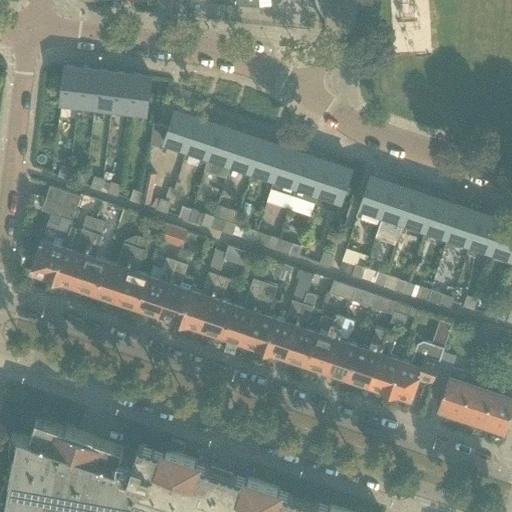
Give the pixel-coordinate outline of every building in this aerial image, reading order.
[(64,69),(60,100),(64,100),(77,102),(81,69),(64,67),(64,69)] [(98,71),(81,69),(77,102),(94,104),(98,71)] [(115,73),(98,71),(94,104),(111,106),(115,73)] [(133,75),(115,73),(111,106),(128,108),(133,75)] [(150,77),(133,75),(128,108),(146,110),(150,77)] [(153,122),(150,145),(162,148),(164,143),(185,150),(197,115),(175,108),(170,123),(168,127),(153,122)] [(185,150),(207,158),(219,123),(197,115),(185,150)] [(207,158),(203,169),(226,177),(229,165),(241,130),(219,123),(207,158)] [(229,165),(251,173),(263,138),(241,130),(229,165)] [(251,173),(273,180),(285,145),(263,138),(251,173)] [(270,189),(292,197),(307,152),(285,145),(273,180),(270,189)] [(307,152),(292,197),(314,204),(317,195),(329,160),(307,152)] [(351,167),(329,160),(317,195),(340,202),(351,167)] [(61,164),(57,176),(68,180),(72,168),(61,164)] [(78,170),(74,182),(84,186),(88,174),(78,170)] [(147,172),(141,203),(150,204),(156,174),(147,172)] [(363,210),(381,216),(392,181),(370,174),(359,209),(363,210)] [(94,176),(90,188),(101,191),(105,179),(94,176)] [(111,181),(107,193),(117,197),(121,185),(111,181)] [(382,217),(375,237),(395,244),(403,224),(402,223),(414,189),(392,181),(381,216),(382,217)] [(45,199),(75,209),(80,195),(50,185),(45,199)] [(128,201),(138,205),(142,193),(132,189),(128,201)] [(402,223),(425,231),(437,196),(414,189),(402,223)] [(156,196),(150,206),(157,208),(160,198),(156,196)] [(425,231),(446,238),(458,203),(437,196),(425,231)] [(160,198),(157,208),(167,212),(171,201),(160,198)] [(447,238),(445,246),(452,248),(455,241),(469,246),(481,211),(458,203),(446,238),(447,238)] [(179,216),(178,217),(189,221),(189,220),(193,209),(182,205),(179,216)] [(469,246),(466,253),(474,256),(477,248),(490,253),(502,218),(481,211),(469,246)] [(203,214),(200,223),(209,226),(212,215),(204,212),(203,214)] [(86,215),(82,227),(92,231),(93,231),(97,219),(86,215)] [(48,220),(31,270),(42,274),(43,277),(52,280),(64,244),(72,219),(61,216),(59,224),(48,220)] [(214,216),(210,227),(222,231),(226,220),(214,216)] [(490,253),(511,260),(511,221),(502,218),(490,253)] [(97,219),(93,231),(103,234),(107,222),(97,219)] [(235,223),(231,234),(253,242),(256,231),(247,227),(247,229),(236,225),(236,224),(235,223)] [(173,226),(167,242),(180,247),(186,230),(173,226)] [(65,282),(74,285),(92,231),(82,227),(75,248),(64,244),(52,280),(62,283),(65,282)] [(332,230),(328,243),(336,246),(340,233),(332,230)] [(85,291),(94,294),(106,258),(96,255),(103,234),(93,231),(92,231),(74,285),(84,288),(85,291)] [(270,235),(266,246),(275,249),(279,238),(270,235)] [(107,296),(116,299),(137,237),(135,236),(124,241),(117,262),(106,258),(94,294),(104,297),(107,296)] [(127,305),(136,308),(148,273),(138,270),(147,241),(137,237),(116,299),(127,302),(127,305)] [(293,242),(289,254),(297,257),(301,245),(293,242)] [(226,252),(224,258),(234,262),(239,249),(228,245),(226,252)] [(181,247),(176,260),(186,263),(191,251),(181,247)] [(215,248),(208,271),(218,274),(224,258),(226,252),(215,248)] [(323,253),(319,264),(329,268),(333,256),(323,253)] [(361,253),(359,260),(366,262),(368,255),(361,253)] [(148,273),(136,308),(146,311),(149,310),(158,313),(176,260),(166,256),(162,267),(153,265),(150,274),(148,273)] [(342,259),(339,269),(352,274),(355,264),(342,259)] [(176,260),(158,313),(168,317),(170,319),(178,322),(190,287),(193,278),(184,275),(188,264),(186,263),(176,260)] [(284,263),(279,278),(287,281),(292,266),(284,263)] [(352,274),(351,275),(362,279),(366,267),(355,264),(352,274)] [(299,277),(294,293),(305,297),(307,291),(313,274),(298,269),(296,276),(299,277)] [(191,324),(200,327),(218,274),(208,271),(201,291),(190,287),(178,322),(188,326),(191,324)] [(372,283),(382,286),(385,274),(376,271),(372,283)] [(212,334),(221,337),(232,302),(221,298),(228,277),(218,274),(200,327),(211,331),(212,334)] [(385,274),(382,286),(402,293),(406,282),(385,274)] [(339,281),(335,294),(350,299),(354,287),(339,281)] [(260,289),(243,342),(253,345),(254,348),(263,351),(274,316),(264,313),(268,300),(271,301),(276,286),(263,282),(260,289)] [(416,296),(426,299),(429,289),(420,285),(416,296)] [(233,338),(243,342),(260,289),(250,286),(243,306),(232,302),(221,337),(230,340),(233,338)] [(354,287),(350,299),(371,306),(375,294),(354,287)] [(429,289),(426,299),(448,307),(452,297),(447,295),(438,292),(429,289)] [(296,362),(304,365),(315,331),(305,327),(316,294),(307,291),(305,297),(303,304),(301,304),(284,356),(295,359),(296,362)] [(375,294),(371,306),(384,311),(388,298),(375,294)] [(467,295),(463,306),(473,310),(477,298),(467,295)] [(274,352),(284,356),(301,304),(291,300),(285,320),(274,316),(263,351),(272,354),(274,352)] [(396,301),(393,309),(415,317),(417,309),(396,301)] [(489,302),(485,314),(504,321),(508,309),(489,302)] [(456,313),(454,321),(465,325),(468,317),(456,313)] [(316,367),(326,370),(344,317),(333,314),(331,318),(321,315),(315,331),(304,365),(313,368),(316,367)] [(338,376),(346,379),(357,345),(347,342),(354,321),(344,317),(326,370),(337,373),(338,376)] [(476,320),(472,331),(480,334),(483,323),(476,320)] [(454,321),(451,328),(462,332),(465,325),(454,321)] [(483,323),(480,334),(487,337),(491,325),(483,323)] [(491,325),(487,337),(495,339),(499,328),(491,325)] [(358,381),(367,384),(385,332),(374,328),(367,349),(357,345),(346,379),(355,382),(358,381)] [(451,328),(449,336),(460,340),(462,332),(451,328)] [(499,328),(495,339),(502,342),(506,330),(499,328)] [(511,332),(506,330),(502,342),(510,344),(511,338),(511,332)] [(381,391),(388,393),(399,359),(388,356),(395,335),(385,332),(367,384),(379,388),(381,391)] [(449,336),(446,344),(457,347),(460,340),(449,336)] [(418,376),(433,381),(443,351),(444,347),(422,339),(416,342),(409,363),(399,359),(388,393),(397,396),(400,395),(411,398),(418,376)] [(446,344),(443,351),(455,355),(457,347),(446,344)] [(511,345),(510,344),(498,377),(511,381),(511,345)] [(443,351),(441,359),(452,363),(455,355),(443,351)] [(441,359),(437,370),(445,373),(447,367),(450,368),(452,363),(441,359)] [(445,373),(433,406),(506,431),(511,412),(511,389),(509,395),(458,377),(460,371),(450,368),(447,367),(445,373)] [(43,511),(45,503),(46,496),(59,498),(59,503),(87,508),(88,504),(101,506),(99,511),(101,511),(103,507),(116,509),(115,511),(353,511),(329,504),(328,507),(314,502),(304,499),(303,499),(293,495),(279,491),(280,487),(246,476),(245,479),(231,475),(210,468),(196,463),(197,460),(165,449),(163,452),(138,443),(135,452),(133,458),(121,454),(123,448),(123,447),(93,437),(94,435),(66,426),(66,427),(44,420),(42,426),(39,428),(33,426),(29,437),(18,433),(16,449),(12,448),(6,477),(11,478),(8,491),(2,490),(2,491),(8,492),(5,506),(1,505),(0,511),(43,511)]
